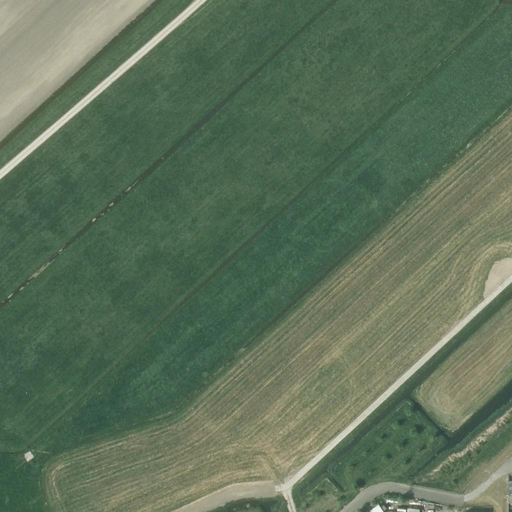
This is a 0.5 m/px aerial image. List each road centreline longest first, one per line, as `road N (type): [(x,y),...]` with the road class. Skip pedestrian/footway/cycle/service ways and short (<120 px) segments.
road 1 (track): [(193,511),(227,496),(279,489),(511,277)]
road 2 (track): [(0,173),(198,0)]
